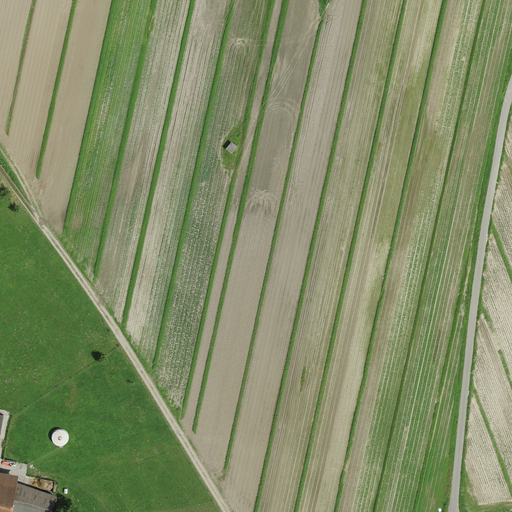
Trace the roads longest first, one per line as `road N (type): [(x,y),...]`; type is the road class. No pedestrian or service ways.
road 1 (unclassified): [(452,511),(483,222),(511,81)]
road 2 (track): [(0,167),(109,319),(227,511)]
